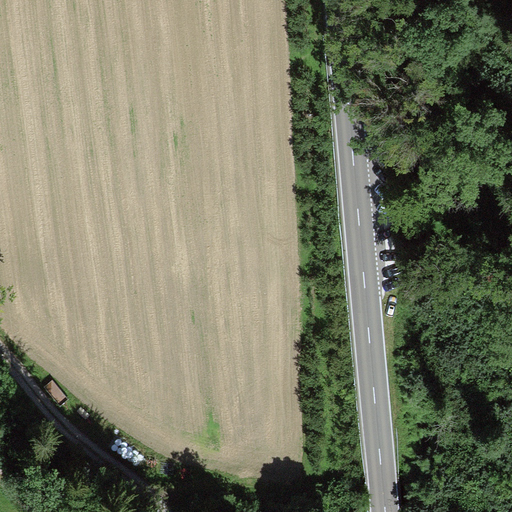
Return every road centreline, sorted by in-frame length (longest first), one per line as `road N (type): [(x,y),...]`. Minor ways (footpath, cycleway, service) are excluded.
road 1 (secondary): [(337,0),(384,511)]
road 2 (track): [(170,511),(149,479),(71,430),(0,352)]
